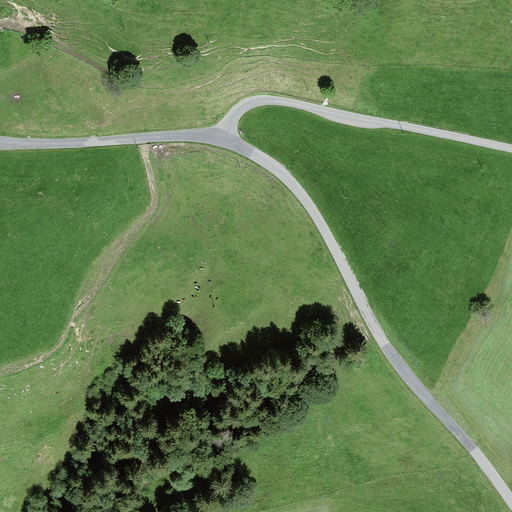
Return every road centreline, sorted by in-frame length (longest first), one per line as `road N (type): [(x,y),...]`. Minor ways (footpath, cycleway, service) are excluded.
road 1 (unclassified): [(511,501),(409,377),(291,183),(221,139)]
road 2 (unclassified): [(221,139),(250,102),(273,99),(511,149)]
road 3 (unclassified): [(0,140),(221,139)]
